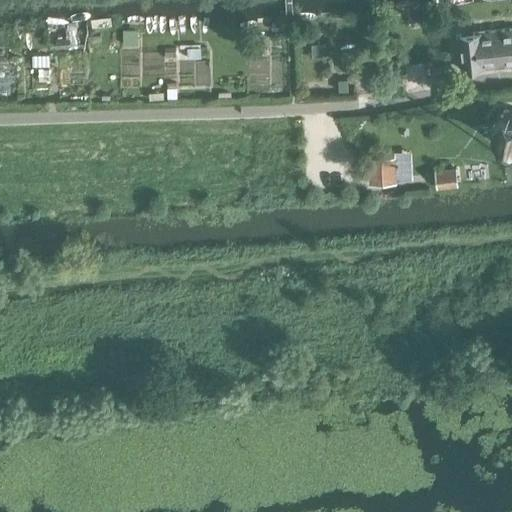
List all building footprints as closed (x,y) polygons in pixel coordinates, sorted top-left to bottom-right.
[(272,30),(280,30),(279,21),(271,21),(272,30)] [(511,27),(496,30),(495,25),(491,25),(491,30),(485,31),(485,29),(480,29),(480,31),(459,33),(463,70),(511,64),(511,27)] [(124,44),(138,45),(138,29),(124,29),(124,44)] [(187,58),(201,57),(200,47),(187,47),(187,58)] [(168,99),(177,98),(176,82),(167,83),(168,99)] [(314,97),(315,97),(315,88),(306,88),(306,98),(312,97),(314,97)] [(511,106),(499,108),(489,120),(489,137),(503,149),(511,148),(511,106)] [(373,187),(399,185),(398,159),(372,160),(373,187)] [(440,186),(460,183),(457,167),(438,170),(440,186)]
